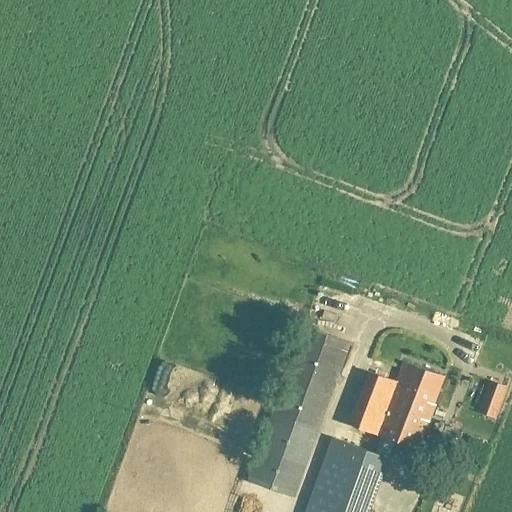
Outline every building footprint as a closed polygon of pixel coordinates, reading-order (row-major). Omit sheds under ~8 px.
[(294,498),(350,344),(305,327),(249,482),(294,498)] [(511,340),(492,334),(487,349),(511,357),(511,340)] [(417,451),(444,379),(404,364),(396,384),(369,373),(355,410),(382,421),(376,436),(417,451)] [(495,419),(505,388),(489,383),(479,413),(495,419)] [(369,511),(389,460),(332,438),(305,511),(369,511)]
